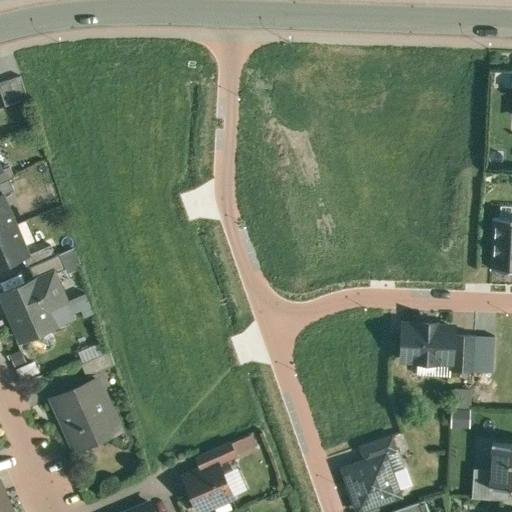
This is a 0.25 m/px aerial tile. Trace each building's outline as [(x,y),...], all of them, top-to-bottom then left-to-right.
[(21,76),(0,82),(0,87),(6,106),(29,98),(21,76)] [(2,169),(0,170),(0,183),(10,179),(15,177),(10,166),(2,169)] [(0,183),(0,196),(3,195),(15,190),(10,179),(0,183)] [(0,196),(0,231),(16,225),(3,195),(0,196)] [(511,217),(494,216),(492,268),(511,269),(511,217)] [(16,225),(0,231),(0,266),(26,255),(28,254),(16,225)] [(28,254),(26,255),(30,266),(56,255),(51,244),(28,254)] [(56,255),(30,266),(36,279),(54,271),(55,273),(66,268),(60,253),(56,255)] [(36,279),(3,294),(23,340),(56,325),(47,304),(64,296),(65,296),(55,273),(54,271),(36,279)] [(64,296),(47,304),(56,325),(68,319),(71,312),(64,296)] [(436,323),(423,322),(422,325),(404,324),(402,358),(451,361),(452,361),(454,333),(454,327),(436,326),(436,323)] [(476,334),(454,333),(452,361),(451,361),(451,369),(474,370),(476,334)] [(110,351),(83,363),(89,376),(115,365),(110,351)] [(98,378),(55,397),(62,412),(64,411),(70,424),(67,425),(76,446),(119,427),(98,378)] [(450,391),(446,424),(463,427),(467,393),(450,391)] [(394,434),(360,446),(365,461),(386,453),(386,455),(398,450),(399,450),(394,434)] [(230,442),(197,456),(203,469),(219,462),(219,463),(236,455),(230,442)] [(511,442),(494,442),(491,487),(511,488),(511,442)] [(410,484),(398,450),(386,455),(398,489),(410,484)] [(365,461),(344,468),(359,510),(400,495),(398,489),(386,455),(386,453),(365,461)] [(203,469),(185,477),(200,511),(234,496),(219,463),(219,462),(203,469)] [(0,511),(13,511),(10,504),(8,505),(0,487),(0,511)] [(429,511),(425,499),(391,511),(429,511)] [(155,511),(151,503),(129,511),(155,511)]
